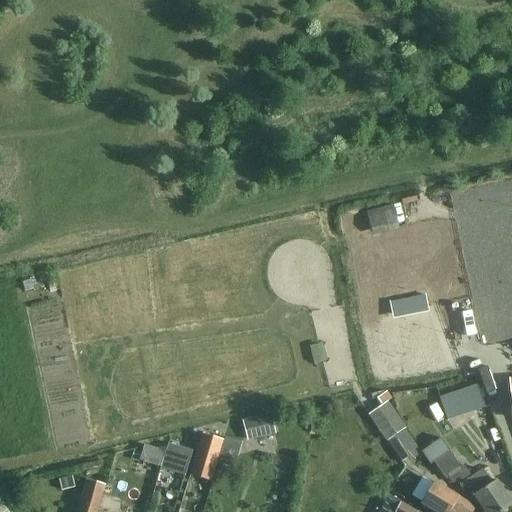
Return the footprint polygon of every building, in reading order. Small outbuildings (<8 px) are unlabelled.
[(376,218),(405,209),(399,191),(371,199),(376,218)] [(351,224),(370,217),(364,202),(346,209),(351,224)] [(452,407),(491,395),(484,371),(444,383),(452,407)] [(387,393),(378,400),(382,406),(386,403),(391,400),(387,393)] [(406,431),(396,417),(386,403),(382,406),(375,411),(368,416),(387,443),(394,439),(406,431)] [(266,416),(241,423),(242,426),(246,441),(274,434),(270,420),(269,416),(266,416)] [(447,427),(426,435),(431,450),(453,441),(447,427)] [(144,445),(161,450),(165,437),(148,431),(144,445)] [(406,431),(394,439),(408,459),(419,452),(406,431)] [(221,442),(201,436),(194,459),(215,465),(221,442)] [(188,451),(167,445),(164,454),(160,470),(181,476),(188,451)] [(140,453),(137,462),(158,468),(163,452),(142,446),(140,453)] [(133,451),(130,460),(137,462),(140,453),(133,451)] [(454,478),(459,486),(462,490),(466,488),(482,511),(501,511),(511,505),(495,481),(491,484),(482,470),(470,478),(463,467),(459,469),(448,453),(434,463),(445,479),(447,478),(450,481),(454,478)] [(71,477),(58,480),(61,491),(74,488),(71,477)] [(78,508),(76,511),(96,511),(104,486),(87,482),(80,509),(78,508)] [(420,504),(433,511),(469,511),(471,506),(433,483),(420,504)]
